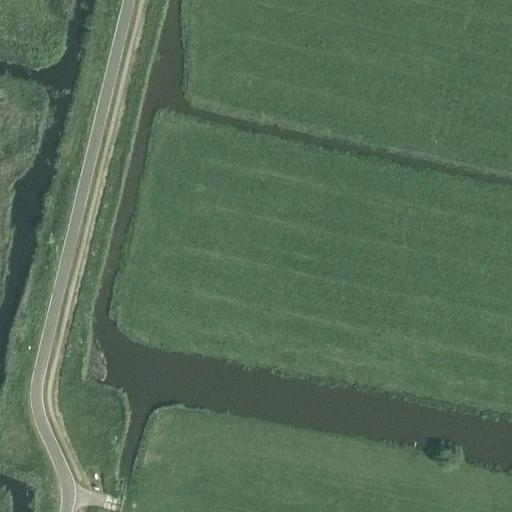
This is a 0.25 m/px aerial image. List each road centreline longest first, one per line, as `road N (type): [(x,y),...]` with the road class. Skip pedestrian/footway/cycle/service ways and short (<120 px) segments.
road 1 (unknown): [(83,511),(90,488),(56,397),(145,0)]
road 2 (track): [(511,510),(273,451),(141,511),(67,493)]
